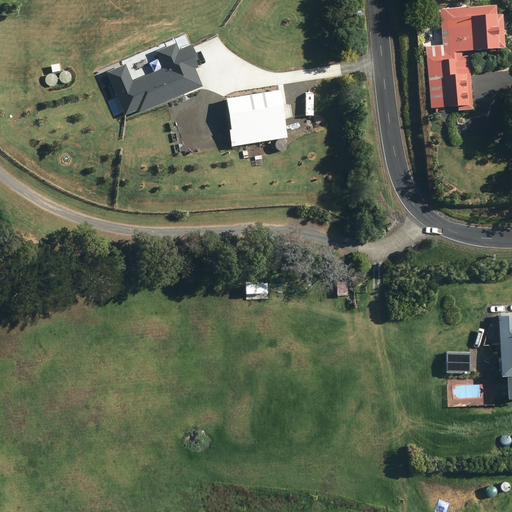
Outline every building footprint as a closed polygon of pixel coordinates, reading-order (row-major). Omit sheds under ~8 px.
[(497,5),(440,9),(443,45),(426,47),(431,109),(436,108),(436,112),(444,111),(444,107),(458,106),(459,110),(473,109),(469,55),(463,56),(463,52),(506,48),(504,14),(498,14),(497,5)] [(136,116),(202,87),(195,70),(200,68),(190,45),(177,51),(175,45),(154,54),(160,69),(140,78),(135,66),(126,70),(124,64),(101,74),(120,116),(134,110),(136,116)] [(277,91),(222,97),(228,147),(283,140),(277,91)] [(511,313),(495,314),(497,377),(504,376),(505,401),(511,400),(511,313)] [(469,351),(444,351),(443,374),(469,374),(469,351)]
